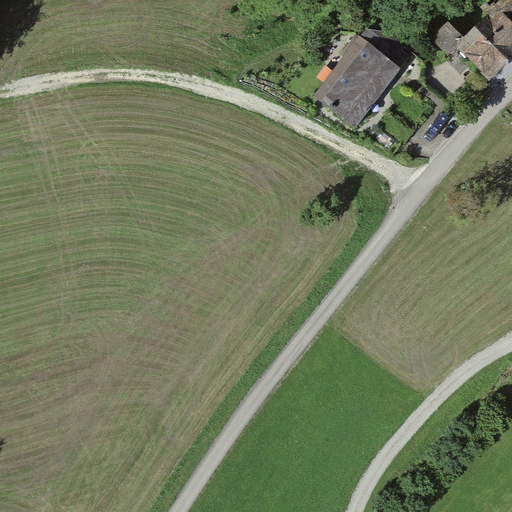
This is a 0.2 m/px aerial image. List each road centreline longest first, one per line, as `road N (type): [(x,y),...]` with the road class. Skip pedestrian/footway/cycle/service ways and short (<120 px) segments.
road 1 (track): [(419,192),(328,135),(216,90),(105,76),(0,91)]
road 2 (track): [(511,340),(488,350),(390,445),(356,511)]
